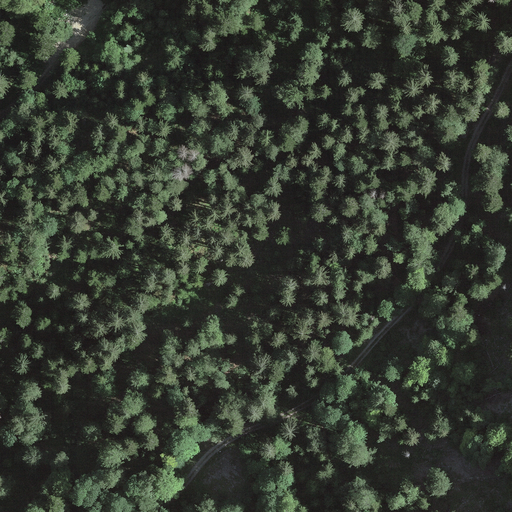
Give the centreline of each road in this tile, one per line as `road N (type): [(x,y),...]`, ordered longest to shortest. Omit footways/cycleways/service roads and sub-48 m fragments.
road 1 (track): [(150,511),(223,444),(337,385),(432,280),(460,225),(470,152),(511,68)]
road 2 (track): [(0,107),(112,0)]
